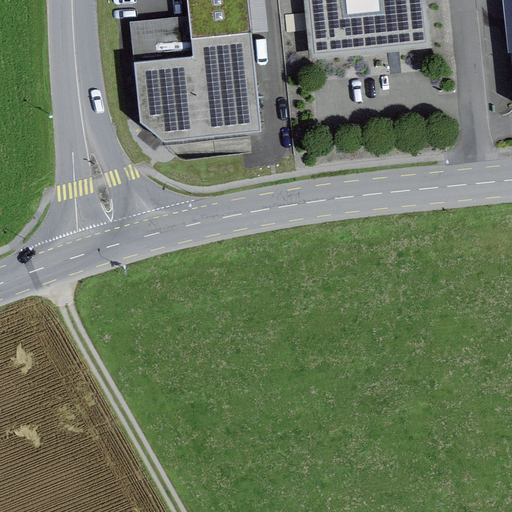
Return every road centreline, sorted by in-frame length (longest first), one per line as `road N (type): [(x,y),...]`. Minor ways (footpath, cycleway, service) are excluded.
road 1 (unclassified): [(118,244),(259,210),(511,180)]
road 2 (track): [(51,264),(77,331),(177,511)]
road 3 (unclassified): [(118,244),(81,113),(72,0)]
road 4 (unclassified): [(0,283),(118,244)]
